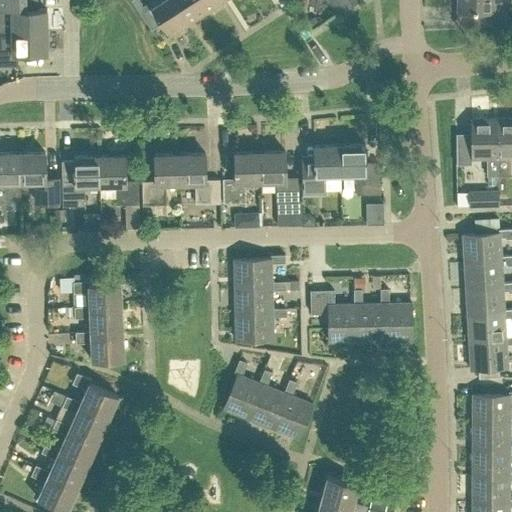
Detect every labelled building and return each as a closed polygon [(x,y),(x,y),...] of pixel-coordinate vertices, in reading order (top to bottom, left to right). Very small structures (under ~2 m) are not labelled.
[(0,0),(0,31),(11,31),(47,30),(46,7),(37,7),(17,8),(16,0),(0,0)] [(170,34),(188,22),(173,0),(149,0),(143,4),(142,5),(141,3),(141,2),(140,0),(133,0),(140,11),(151,28),(161,21),(170,34)] [(173,0),(188,22),(206,11),(199,0),(173,0)] [(199,0),(206,11),(222,0),(199,0)] [(330,0),(338,13),(358,0),(330,0)] [(457,0),(457,8),(480,9),(480,20),(505,21),(505,0),(457,0)] [(0,31),(0,65),(19,65),(18,53),(48,52),(47,30),(11,31),(0,31)] [(472,156),(486,156),(486,174),(500,173),(499,116),(471,117),(472,156)] [(511,116),(499,116),(500,173),(511,173),(511,155),(511,116)] [(340,143),(341,168),(356,167),(357,192),(381,191),(380,160),(367,161),(366,142),(340,143)] [(341,175),(340,143),(315,144),(315,148),(303,148),(304,193),(327,193),(326,175),(341,175)] [(286,149),(261,150),(261,179),(276,178),(277,199),(300,199),(299,175),(286,175),(286,149)] [(46,150),(21,151),(22,180),(35,179),(35,200),(37,200),(48,199),(58,199),(59,199),(58,175),(47,175),(46,150)] [(261,179),(261,150),(235,151),(236,176),(223,176),(224,200),(247,200),(246,179),(261,179)] [(0,200),(5,201),(4,197),(4,180),(6,180),(19,180),(22,180),(21,151),(0,151),(0,200)] [(206,151),(180,152),(181,180),(197,180),(197,201),(220,200),(220,178),(207,178),(206,151)] [(181,180),(180,152),(155,152),(156,178),(143,178),(143,202),(166,201),(166,181),(181,180)] [(100,154),(100,184),(101,184),(115,185),(115,196),(117,196),(117,202),(124,202),(138,202),(138,178),(126,179),(126,153),(100,154)] [(86,203),(86,184),(94,184),(100,184),(100,154),(74,154),(74,159),(62,159),(62,203),(76,203),(86,203)] [(482,205),(498,204),(497,188),(482,188),(482,205)] [(332,225),(351,224),(350,204),(331,205),(332,225)] [(65,207),(54,207),(54,219),(65,219),(65,207)] [(463,232),(465,259),(502,257),(502,254),(501,236),(504,236),(504,238),(511,237),(511,226),(500,227),(500,230),(463,232)] [(234,257),(235,284),(272,283),(272,280),(271,261),(285,261),(285,252),(270,253),(270,256),(234,257)] [(465,259),(466,286),(503,284),(503,280),(502,262),(505,262),(505,264),(511,264),(511,252),(502,254),(502,257),(465,259)] [(89,289),(90,304),(90,308),(122,306),(121,281),(91,282),(90,278),(73,279),(73,275),(59,276),(60,291),(89,289)] [(365,276),(355,276),(355,286),(365,286),(365,276)] [(290,287),(298,287),(298,279),(290,279),(290,287)] [(466,286),(468,313),(505,311),(504,307),(503,289),(507,289),(507,291),(511,290),(511,279),(503,280),(503,284),(466,286)] [(235,284),(236,311),(273,310),(273,306),(273,288),(285,288),(285,280),(272,280),(272,283),(235,284)] [(197,285),(183,285),(182,304),(196,305),(197,285)] [(381,287),(381,301),(384,301),(385,338),(413,338),(412,300),(389,301),(389,287),(381,287)] [(329,311),(329,323),(329,339),(357,339),(356,301),(355,301),(335,302),(334,288),(311,288),(311,312),(329,311)] [(354,288),(355,301),(356,301),(357,339),(385,338),(384,301),(381,301),(362,301),(362,288),(354,288)] [(90,315),(91,329),(91,333),(123,332),(122,306),(90,308),(90,304),(75,304),(76,316),(90,315)] [(73,306),(64,306),(64,314),(73,314),(73,306)] [(273,315),(287,314),(286,306),(273,306),(273,310),(236,311),(236,338),(274,337),(273,315)] [(468,313),(469,340),(506,338),(506,334),(505,316),(508,316),(508,318),(511,317),(511,307),(504,307),(505,311),(468,313)] [(91,333),(91,329),(76,330),(77,341),(91,340),(92,359),(124,357),(123,332),(91,333)] [(508,365),(506,343),(510,342),(510,345),(511,344),(511,333),(506,334),(506,338),(469,340),(471,367),(508,365)] [(224,406),(249,416),(263,381),(259,380),(242,373),(247,360),(240,357),(234,372),(237,373),(224,406)] [(249,416),(274,426),(288,392),(284,390),(267,383),(272,370),(264,367),(259,380),(263,381),(249,416)] [(86,387),(80,400),(79,403),(109,416),(119,393),(90,380),(92,377),(77,371),(73,381),(86,387)] [(288,392),(274,426),(299,436),(313,402),(291,393),(297,380),(290,377),(284,390),(288,392)] [(75,410),(70,423),(68,426),(98,439),(109,416),(79,403),(80,400),(67,394),(67,395),(54,389),(49,398),(62,405),(75,410)] [(472,392),(472,419),(510,419),(510,425),(511,424),(511,415),(510,416),(510,398),(511,398),(511,389),(510,389),(510,392),(472,392)] [(65,433),(60,446),(58,449),(88,463),(98,439),(68,426),(70,423),(56,417),(52,427),(65,433)] [(472,419),(472,446),(510,446),(510,452),(511,451),(511,442),(510,443),(510,425),(510,419),(472,419)] [(55,456),(49,469),(48,473),(78,486),(88,463),(58,449),(60,446),(46,440),(42,450),(55,456)] [(472,446),(472,473),(510,473),(510,478),(511,478),(511,469),(510,469),(510,452),(510,446),(472,446)] [(48,473),(49,469),(36,463),(31,473),(45,479),(37,496),(67,509),(78,486),(48,473)] [(343,470),(341,477),(359,482),(361,475),(343,470)] [(328,473),(321,498),(352,506),(351,510),(359,511),(365,511),(368,503),(354,499),(359,482),(341,477),(328,473)] [(472,473),(472,500),(510,500),(510,505),(511,505),(511,495),(510,496),(510,478),(510,473),(472,473)] [(321,498),(317,511),(350,511),(351,510),(352,506),(321,498)] [(510,500),(472,500),(472,511),(509,511),(510,505),(510,500)]
